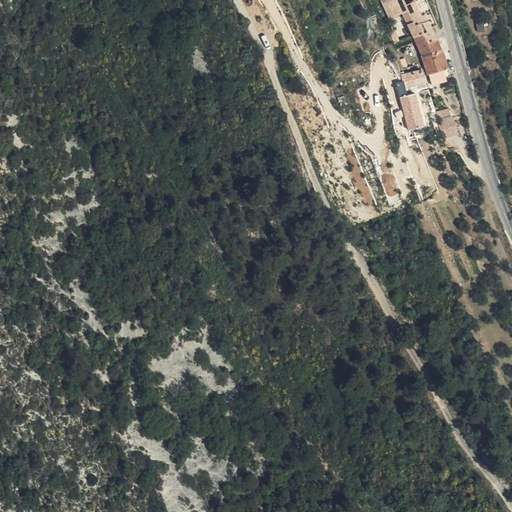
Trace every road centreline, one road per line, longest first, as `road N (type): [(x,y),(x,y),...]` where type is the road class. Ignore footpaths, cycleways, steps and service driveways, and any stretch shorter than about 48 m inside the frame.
road 1 (residential): [(511,505),(466,445),(319,193),(237,0)]
road 2 (tertiary): [(511,232),(443,0)]
